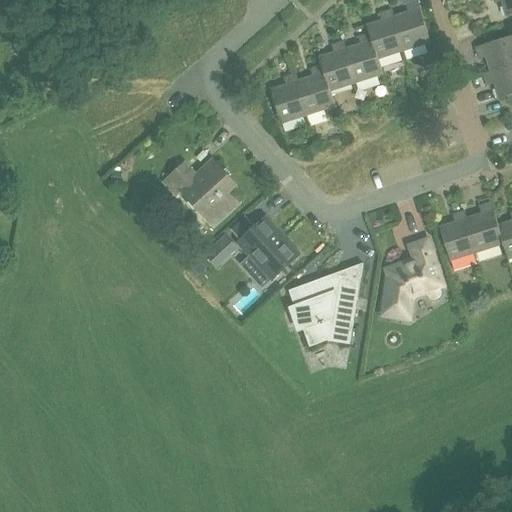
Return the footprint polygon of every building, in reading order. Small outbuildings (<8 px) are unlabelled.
[(0,0),(0,24),(11,20),(2,0),(0,0)] [(502,2),(506,17),(511,15),(511,0),(492,0),(494,5),(502,2)] [(394,21),(404,52),(430,43),(417,5),(406,9),(408,16),(394,21)] [(368,29),(378,60),(404,52),(394,21),(391,13),(379,17),(381,25),(368,29)] [(353,50),(363,81),(382,75),(378,60),(368,29),(366,30),(369,37),(358,40),(360,48),(353,50)] [(491,73),(511,65),(511,36),(475,48),(479,60),(486,58),(491,73)] [(326,58),(336,89),(363,81),(353,50),(345,53),(343,45),(332,49),(334,56),(326,58)] [(305,82),(315,113),(335,107),(330,91),(336,89),(326,58),(319,61),(321,69),(311,72),(313,80),(305,82)] [(511,95),(511,65),(491,73),(483,75),(487,87),(495,84),(500,100),(508,97),(511,95)] [(271,94),(281,124),(315,113),(305,82),(298,85),(296,77),(284,81),(286,89),(271,94)] [(181,192),(215,228),(239,205),(228,193),(237,185),(214,160),(196,177),(184,165),(163,184),(175,197),(181,192)] [(111,182),(120,182),(120,172),(111,172),(111,182)] [(468,219),(478,252),(503,244),(498,226),(491,204),(479,208),(482,215),(468,219)] [(439,228),(450,261),(478,252),(468,219),(466,212),(453,216),(455,223),(439,228)] [(498,226),(503,244),(508,260),(511,258),(511,214),(510,215),(511,222),(498,226)] [(273,280),(299,255),(265,218),(239,243),(273,280)] [(236,246),(226,236),(206,255),(215,265),(236,246)] [(383,315),(409,319),(412,297),(428,292),(428,294),(428,296),(429,297),(430,298),(431,299),(433,300),(435,301),(436,301),(438,300),(439,300),(440,299),(442,297),(442,296),(443,295),(443,294),(443,292),(443,290),(442,290),(442,289),(441,287),(440,287),(443,286),(427,241),(410,247),(415,260),(387,270),(389,275),(383,315)] [(350,345),(364,264),(344,271),(341,278),(336,277),(338,273),(289,291),(296,308),(306,304),(313,325),(303,328),(310,347),(327,341),(350,345)]
